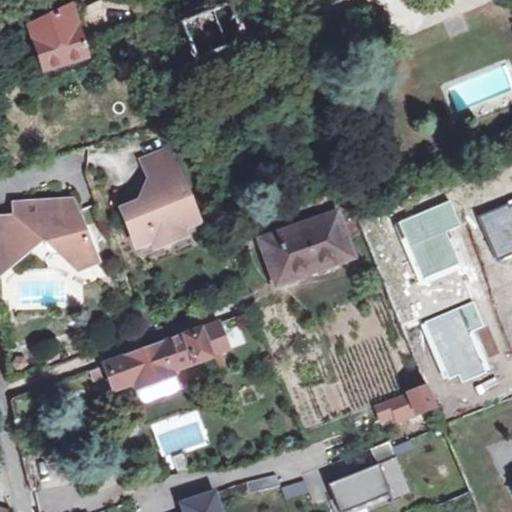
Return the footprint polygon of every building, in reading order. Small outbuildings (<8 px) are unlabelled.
[(226,2),(215,7),(213,3),(207,6),(208,10),(179,22),(196,61),(243,41),(226,2)] [(162,13),(147,18),(142,8),(133,11),(144,38),(168,27),(162,13)] [(71,9),(29,29),(43,73),(88,59),(71,9)] [(139,163),(149,188),(153,198),(144,202),(119,212),(134,249),(149,243),(161,247),(174,242),(179,232),(195,225),(166,153),(139,163)] [(140,192),(144,202),(153,198),(149,188),(140,192)] [(358,220),(367,241),(383,235),(381,231),(399,225),(390,206),(369,215),(358,220)] [(52,207),(19,209),(19,219),(0,220),(0,272),(37,241),(44,241),(76,271),(94,263),(71,210),(56,211),(55,209),(54,208),(53,207),(52,207)] [(335,216),(258,243),(273,285),(350,261),(335,216)] [(383,235),(367,241),(372,254),(380,273),(395,267),(415,259),(399,225),(381,231),(383,235)] [(395,267),(380,273),(402,327),(428,317),(413,297),(408,299),(395,267)] [(428,317),(402,327),(411,348),(414,357),(442,345),(429,316),(428,317)] [(215,324),(200,329),(207,354),(215,351),(226,348),(215,324)] [(200,329),(104,365),(109,377),(115,390),(132,384),(136,388),(139,387),(140,390),(171,378),(170,374),(175,372),(191,365),(202,361),(205,360),(208,359),(207,354),(200,329)] [(442,345),(414,357),(420,371),(445,361),(448,360),(442,345)] [(215,351),(207,354),(208,359),(205,360),(213,379),(225,375),(215,351)] [(445,361),(420,371),(426,386),(406,394),(414,415),(435,406),(459,395),(445,361)] [(109,377),(104,365),(89,370),(94,383),(109,377)] [(40,388),(14,398),(10,401),(16,427),(50,415),(40,388)] [(382,471),(330,492),(337,511),(363,511),(407,494),(388,449),(375,454),(382,471)] [(286,502),(308,495),(305,483),(282,490),(286,502)] [(428,508),(430,511),(478,511),(471,492),(428,508)] [(222,511),(217,498),(185,508),(185,511),(222,511)]
